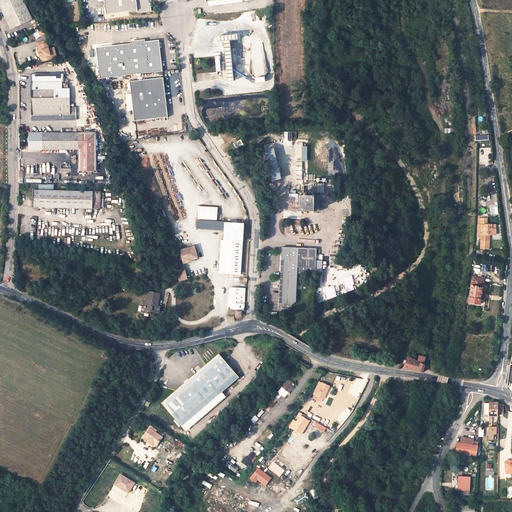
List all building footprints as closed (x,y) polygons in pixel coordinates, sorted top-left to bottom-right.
[(0,0),(0,6),(5,18),(11,16),(16,27),(32,20),(23,0),(0,0)] [(104,0),(106,14),(136,12),(136,14),(149,13),(147,0),(104,0)] [(5,18),(10,29),(16,27),(11,16),(5,18)] [(34,33),(37,39),(47,34),(45,28),(34,33)] [(93,47),(97,78),(159,71),(156,47),(153,46),(153,44),(155,42),(154,39),(93,47)] [(36,44),(40,59),(43,58),(39,46),(47,44),(46,41),(36,44)] [(232,82),(229,43),(222,43),(225,82),(232,82)] [(39,46),(43,58),(50,56),(47,44),(39,46)] [(62,74),(31,74),(32,121),(76,120),(76,107),(70,107),(70,88),(62,88),(62,74)] [(130,81),(135,120),(169,116),(165,77),(130,81)] [(96,171),(96,133),(69,133),(66,133),(62,133),(60,133),(38,133),(36,133),(29,133),(29,150),(79,150),(79,171),(96,171)] [(271,181),(279,179),(278,175),(272,148),(264,150),(271,181)] [(313,192),(322,193),(322,184),(313,184),(313,192)] [(92,208),(100,208),(100,205),(100,192),(93,192),(33,190),(33,207),(92,209),(92,208)] [(297,211),(318,211),(318,196),(298,196),(297,211)] [(217,208),(198,207),(197,219),(216,220),(217,208)] [(220,247),(223,247),(222,273),(241,274),(243,224),(224,223),(223,241),(220,240),(220,247)] [(295,301),(296,267),(298,267),(298,273),(315,274),(315,249),(281,247),(278,304),(288,304),(288,307),(289,307),(295,301)] [(193,248),(180,250),(182,261),(195,258),(193,248)] [(472,277),(469,298),(480,300),(483,278),(472,277)] [(229,296),(228,310),(244,311),(245,289),(229,288),(229,292),(229,296)] [(155,306),(156,302),(158,302),(160,294),(148,292),(147,300),(144,312),(150,313),(155,313),(157,306),(155,306)] [(238,376),(218,353),(199,369),(197,371),(161,403),(181,426),(238,376)] [(424,373),(427,366),(418,362),(410,358),(404,369),(410,370),(417,371),(424,373)] [(289,379),(278,392),(285,398),(293,388),(290,385),(292,382),(289,379)] [(316,389),(313,395),(323,400),(330,386),(322,383),(318,390),(316,389)] [(266,405),(264,408),(267,411),(277,400),(274,397),(267,405),(266,405)] [(312,412),(317,404),(309,400),(304,408),(312,412)] [(498,416),(498,404),(490,403),(490,405),(483,404),(483,415),(490,415),(489,443),(493,443),(494,438),(496,438),(496,432),(492,432),(493,416),(498,416)] [(299,415),(296,421),(292,428),(302,434),(309,421),(299,415)] [(316,422),(313,427),(323,433),(326,428),(316,422)] [(149,428),(142,437),(156,447),(162,437),(155,432),(149,428)] [(462,444),(458,444),(457,453),(476,456),(477,447),(475,447),(476,444),(463,442),(462,444)] [(294,466),(300,456),(285,446),(279,456),(294,466)] [(250,453),(246,458),(253,463),(257,458),(250,453)] [(229,461),(226,465),(236,473),(239,469),(229,461)] [(280,477),(286,471),(274,461),(268,467),(280,477)] [(471,479),(459,478),(458,491),(463,492),(463,494),(470,495),(471,479)] [(135,483),(131,490),(141,496),(145,490),(135,483)]
